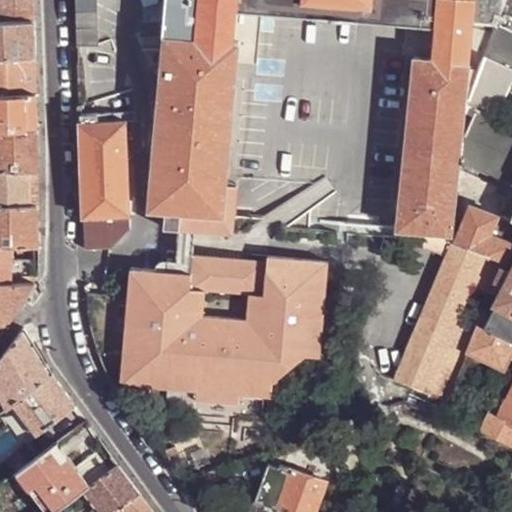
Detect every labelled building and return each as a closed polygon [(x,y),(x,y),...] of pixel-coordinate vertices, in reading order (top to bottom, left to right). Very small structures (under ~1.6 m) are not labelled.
[(35,0),(0,0),(1,9),(0,20),(36,19),(36,7),(35,0)] [(73,0),(75,45),(95,45),(94,0),(73,0)] [(166,0),(163,37),(232,43),(232,42),(235,8),(236,0),(166,0)] [(282,11),(283,0),(236,0),(235,8),(282,11)] [(283,0),(282,11),(388,20),(388,7),(301,0),(283,0)] [(388,0),(388,7),(388,20),(435,25),(437,0),(388,0)] [(437,0),(435,25),(432,59),(468,63),(473,18),(496,21),(500,12),(504,0),(437,0)] [(511,0),(504,0),(500,12),(511,17),(511,0)] [(511,71),(511,17),(500,12),(496,21),(483,58),(511,71)] [(0,56),(37,56),(36,19),(0,20),(0,56)] [(163,37),(147,210),(163,212),(161,225),(178,227),(179,219),(194,221),(193,228),(234,231),(238,186),(225,184),(238,44),(232,43),(163,37)] [(38,78),(37,56),(0,56),(0,93),(38,93),(38,78)] [(463,107),(468,63),(432,59),(415,58),(396,231),(420,233),(452,236),(458,162),(463,107)] [(463,107),(493,120),(511,79),(511,71),(483,58),(463,107)] [(39,112),(38,93),(0,93),(0,130),(39,130),(39,112)] [(458,162),(511,185),(511,129),(493,120),(463,107),(458,162)] [(78,122),(96,121),(95,113),(78,114),(78,122)] [(82,217),(128,214),(126,120),(96,121),(78,122),(82,217)] [(39,146),(39,130),(0,130),(0,168),(40,170),(39,146)] [(40,188),(40,170),(0,168),(0,204),(40,205),(40,188)] [(451,240),(483,252),(491,230),(497,213),(467,201),(453,236),(451,240)] [(39,221),(40,205),(0,204),(0,244),(13,245),(39,245),(39,221)] [(82,217),(83,251),(110,249),(128,228),(128,214),(82,217)] [(193,228),(194,221),(179,219),(178,227),(175,268),(191,269),(192,250),(193,228)] [(503,261),(504,262),(511,243),(511,240),(491,230),(483,252),(503,261)] [(452,236),(420,233),(419,248),(428,248),(445,255),(451,240),(453,236),(452,236)] [(410,387),(446,400),(466,353),(478,322),(479,322),(462,315),(474,285),(491,292),(503,261),(483,252),(451,240),(445,255),(394,380),(410,387)] [(0,284),(13,285),(13,245),(0,244),(0,284)] [(267,252),(267,257),(192,250),(191,269),(175,268),(129,264),(129,270),(118,270),(111,274),(108,278),(107,284),(107,288),(108,292),(111,297),(117,301),(126,303),(120,376),(160,379),(159,385),(197,388),(196,396),(239,400),(240,391),(263,393),(264,385),(294,362),(294,353),(320,355),(328,257),(267,252)] [(511,265),(504,262),(503,261),(491,292),(498,295),(511,269),(511,265)] [(511,269),(498,295),(494,303),(495,304),(511,313),(511,269)] [(23,302),(35,285),(13,285),(0,284),(0,323),(8,323),(23,302)] [(511,313),(495,304),(493,311),(486,327),(511,340),(511,313)] [(486,327),(493,311),(484,308),(479,322),(478,322),(486,327)] [(466,353),(504,371),(510,358),(511,358),(511,340),(486,327),(478,322),(466,353)] [(42,354),(27,329),(25,328),(0,360),(0,389),(9,406),(10,405),(14,402),(54,374),(42,354)] [(65,390),(54,374),(14,402),(18,407),(38,434),(77,406),(65,390)] [(511,392),(500,416),(499,417),(511,423),(511,392)] [(511,443),(511,441),(511,423),(499,417),(500,416),(491,412),(482,430),(511,443)] [(338,478),(360,475),(352,418),(331,426),(331,427),(338,478)] [(19,469),(51,511),(54,511),(85,490),(94,483),(76,459),(61,440),(19,469)] [(181,455),(176,443),(163,449),(167,460),(181,455)] [(264,506),(280,511),(314,511),(327,480),(280,464),(279,466),(269,463),(255,501),(265,504),(264,506)] [(101,511),(114,511),(140,494),(130,479),(119,465),(94,483),(85,490),(101,511)] [(144,498),(140,494),(114,511),(141,511),(136,505),(144,498)] [(136,505),(141,511),(150,511),(152,510),(144,498),(136,505)]
